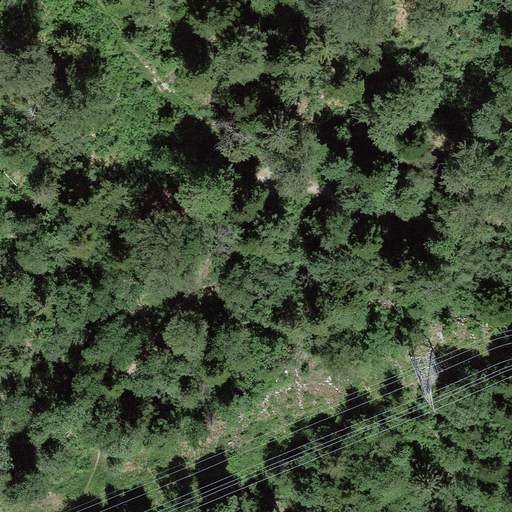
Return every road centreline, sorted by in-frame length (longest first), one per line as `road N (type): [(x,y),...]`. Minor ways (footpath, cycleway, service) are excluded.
road 1 (track): [(297,205),(116,0)]
road 2 (track): [(511,247),(297,205)]
